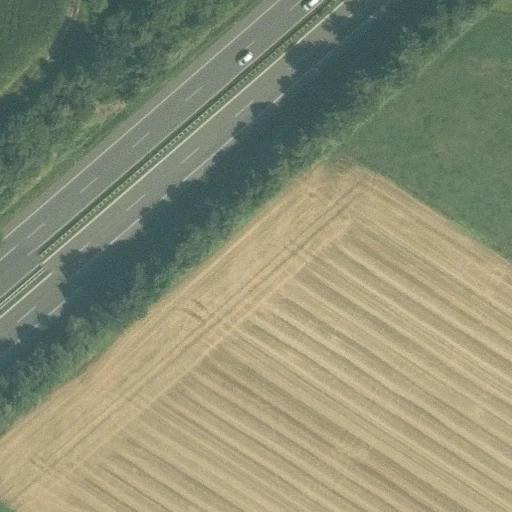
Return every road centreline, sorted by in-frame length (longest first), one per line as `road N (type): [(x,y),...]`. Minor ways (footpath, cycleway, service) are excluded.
road 1 (motorway): [(0,327),(377,0)]
road 2 (motorway): [(309,0),(0,268)]
road 3 (track): [(75,0),(67,47),(0,116)]
